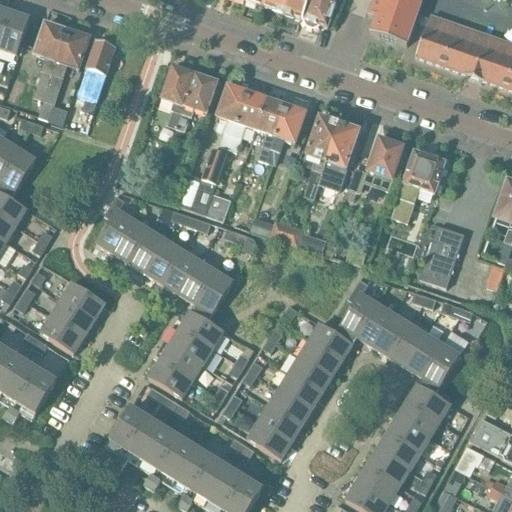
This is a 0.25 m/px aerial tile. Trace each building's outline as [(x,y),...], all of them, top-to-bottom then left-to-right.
[(262,10),(265,0),(245,0),(244,4),(262,10)] [(282,17),(287,0),(265,0),(262,10),(282,17)] [(302,23),(309,0),(287,0),(282,17),(302,23)] [(319,29),(326,31),(327,32),(337,0),(309,0),(302,23),(304,24),(307,28),(313,30),(318,29),(319,29)] [(467,80),(479,84),(482,85),(511,94),(511,45),(430,18),(429,22),(418,18),(423,0),(374,0),(367,20),(375,22),(370,37),(406,50),(414,27),(426,31),(421,44),(415,62),(418,63),(442,71),(465,79),(467,80)] [(0,11),(0,47),(11,15),(0,11)] [(11,15),(0,47),(0,54),(17,60),(30,22),(11,15)] [(43,105),(67,34),(45,27),(34,60),(45,64),(33,101),(43,105)] [(67,34),(43,105),(38,121),(49,124),(54,109),(67,71),(78,74),(89,41),(67,34)] [(86,74),(96,77),(93,88),(90,87),(85,104),(81,115),(93,119),(115,51),(96,44),(86,74)] [(195,78),(172,70),(161,102),(160,104),(173,108),(171,115),(172,115),(167,130),(176,133),(195,78)] [(192,122),(194,115),(206,120),(218,86),(195,78),(176,133),(185,136),(190,121),(192,122)] [(244,93),(239,92),(239,94),(227,90),(216,122),(227,125),(223,137),(219,150),(227,153),(246,101),(247,97),(243,96),(244,93)] [(256,100),(257,98),(252,96),(251,99),(247,97),(246,101),(227,153),(237,156),(241,143),(242,143),(246,132),(256,135),(267,104),(256,100)] [(278,105),(277,107),(267,104),(256,135),(265,139),(257,163),(267,167),(284,114),(286,110),(281,109),(282,107),(278,105)] [(0,120),(7,123),(10,113),(0,110),(0,120)] [(295,111),(290,110),(290,112),(286,110),(284,114),(267,167),(276,170),(284,145),(295,149),(306,117),(296,114),(294,113),(295,111)] [(305,161),(302,170),(312,174),(308,185),(309,186),(318,189),(318,188),(339,128),(333,126),(331,122),(325,120),(322,122),(319,121),(305,161)] [(30,136),(33,126),(22,123),(19,132),(30,136)] [(33,126),(30,136),(40,139),(44,130),(33,126)] [(357,134),(356,130),(349,128),(346,130),(339,128),(318,188),(338,195),(360,135),(357,134)] [(0,146),(0,183),(19,152),(3,142),(0,146)] [(388,195),(389,192),(403,150),(384,144),(384,143),(382,142),(379,142),(367,176),(368,176),(376,179),(372,190),(388,195)] [(0,196),(11,204),(15,198),(37,163),(19,152),(0,183),(0,196)] [(190,180),(179,211),(205,220),(216,189),(227,158),(211,153),(200,183),(190,180)] [(408,228),(420,194),(434,199),(445,166),(414,155),(391,222),(408,228)] [(347,194),(344,202),(354,205),(356,197),(361,182),(365,184),(368,176),(367,176),(355,172),(354,174),(347,194)] [(130,184),(127,192),(144,198),(147,189),(139,186),(138,187),(130,184)] [(511,230),(511,188),(509,187),(496,225),(511,230)] [(28,214),(11,204),(0,196),(0,221),(17,232),(28,214)] [(116,200),(104,219),(104,220),(110,224),(96,248),(113,258),(134,224),(119,214),(125,206),(116,200)] [(174,215),(171,225),(183,229),(186,219),(174,215)] [(186,219),(183,229),(195,233),(198,223),(186,219)] [(0,244),(7,248),(17,232),(0,221),(0,244)] [(274,228),(255,221),(250,234),(269,241),(274,228)] [(198,223),(195,233),(207,237),(211,228),(198,223)] [(134,224),(113,258),(129,268),(150,234),(134,224)] [(269,242),(297,251),(303,234),(275,224),(274,228),(269,241),(269,242)] [(419,284),(446,293),(464,239),(437,230),(419,284)] [(497,265),(506,268),(511,251),(511,233),(508,232),(503,246),(504,246),(497,265)] [(234,246),(237,237),(226,233),(223,243),(234,246)] [(150,234),(129,268),(145,279),(167,244),(150,234)] [(38,245),(46,250),(52,240),(44,235),(38,245)] [(251,259),(257,249),(253,243),(237,237),(234,246),(245,250),(243,255),(251,259)] [(314,241),(310,253),(322,257),(326,244),(314,241)] [(167,244),(145,279),(162,289),(183,254),(167,244)] [(46,250),(38,245),(31,255),(40,260),(46,250)] [(183,254),(162,289),(178,299),(200,265),(183,254)] [(200,265),(178,299),(195,309),(195,310),(216,275),(200,265)] [(24,267),(17,277),(26,283),(32,273),(24,267)] [(208,327),(212,320),(234,286),(216,275),(195,310),(195,309),(191,316),(208,327)] [(37,276),(31,286),(39,291),(46,281),(37,276)] [(339,331),(335,338),(353,349),(357,342),(356,342),(377,307),(362,298),(368,289),(359,283),(354,292),(361,297),(354,308),(342,327),(339,331)] [(7,294),(16,299),(22,289),(13,284),(7,294)] [(60,304),(94,325),(106,308),(71,286),(60,304)] [(21,302),(29,307),(35,297),(27,292),(21,302)] [(354,292),(347,303),(354,308),(361,297),(354,292)] [(1,303),(5,306),(1,313),(6,316),(10,309),(9,309),(16,299),(7,294),(1,303)] [(414,296),(411,306),(426,311),(429,302),(414,296)] [(15,312),(23,317),(29,307),(21,302),(15,312)] [(429,302),(426,311),(440,316),(443,306),(429,302)] [(50,320),(84,342),(94,325),(60,304),(50,320)] [(443,306),(440,316),(454,321),(458,311),(443,306)] [(377,307),(356,342),(357,342),(372,352),(393,317),(377,307)] [(288,310),(282,320),(291,325),(297,316),(288,310)] [(458,311),(454,321),(470,326),(473,317),(458,311)] [(225,337),(208,327),(191,316),(180,333),(214,354),(225,337)] [(393,317),(372,352),(388,362),(410,327),(393,317)] [(39,337),(73,359),(84,342),(50,320),(39,337)] [(353,349),(335,338),(318,327),(308,345),(342,366),(353,349)] [(410,327),(388,362),(405,372),(426,337),(410,327)] [(169,350),(203,371),(214,354),(180,333),(169,350)] [(268,343),(277,348),(283,339),(274,333),(268,343)] [(27,337),(22,345),(31,352),(37,343),(27,337)] [(426,337),(405,372),(421,382),(442,347),(426,337)] [(37,343),(31,352),(41,358),(47,349),(37,343)] [(277,348),(268,343),(262,353),(270,358),(277,348)] [(297,361),(332,383),(342,366),(308,345),(297,361)] [(434,399),(439,392),(461,359),(442,347),(421,382),(422,382),(417,388),(434,399)] [(0,349),(0,397),(3,399),(25,365),(0,349)] [(159,366),(193,387),(203,371),(169,350),(159,366)] [(234,367),(243,373),(249,363),(240,357),(234,367)] [(473,391),(481,396),(498,365),(489,360),(473,391)] [(287,378),(322,399),(332,383),(297,361),(287,378)] [(36,420),(58,385),(25,365),(3,399),(36,420)] [(148,383),(183,404),(193,387),(159,366),(148,383)] [(248,376),(256,381),(262,371),(254,366),(248,376)] [(228,377),(237,382),(243,373),(234,367),(228,377)] [(256,381),(248,376),(242,385),(250,391),(256,381)] [(277,394),(311,416),(322,399),(287,378),(277,394)] [(452,410),(434,399),(417,388),(406,406),(441,427),(452,410)] [(214,400),(222,405),(229,395),(220,390),(214,400)] [(151,391),(146,400),(185,424),(190,415),(151,391)] [(481,396),(473,391),(466,403),(475,407),(481,396)] [(267,411),(301,432),(311,416),(277,394),(267,411)] [(227,408),(236,414),(242,404),(233,398),(227,408)] [(208,409),(216,415),(222,405),(214,400),(208,409)] [(494,403),(486,418),(495,423),(503,408),(494,403)] [(396,422),(430,444),(441,427),(406,406),(396,422)] [(236,414),(227,408),(221,418),(230,423),(236,414)] [(131,410),(109,445),(142,466),(164,431),(131,410)] [(257,427),(291,448),(301,432),(267,411),(257,427)] [(386,439),(420,460),(430,444),(396,422),(386,439)] [(511,438),(482,423),(470,445),(511,466),(511,438)] [(246,443),(281,465),(291,448),(257,427),(246,443)] [(164,431),(142,466),(175,486),(197,452),(164,431)] [(375,455),(410,477),(420,460),(386,439),(375,455)] [(239,458),(244,449),(234,443),(229,452),(239,458)] [(244,449),(239,458),(248,464),(254,455),(244,449)] [(466,450),(455,472),(466,478),(470,480),(475,470),(488,477),(494,465),(466,450)] [(197,452),(175,486),(208,507),(230,472),(197,452)] [(365,472),(400,493),(410,477),(375,455),(365,472)] [(217,511),(251,511),(263,493),(230,472),(208,507),(217,511)] [(355,488),(390,509),(400,493),(365,472),(355,488)] [(456,499),(466,478),(455,472),(443,494),(455,500),(456,499)] [(422,484),(431,489),(436,478),(427,474),(422,484)] [(511,486),(509,485),(506,489),(496,483),(493,489),(491,492),(511,502),(511,486)] [(431,489),(422,484),(417,494),(425,499),(431,489)] [(344,505),(356,511),(387,511),(390,509),(355,488),(344,505)] [(511,511),(511,502),(491,492),(487,500),(498,506),(511,511)] [(451,511),(457,502),(455,500),(443,494),(438,504),(434,511),(451,511)]
